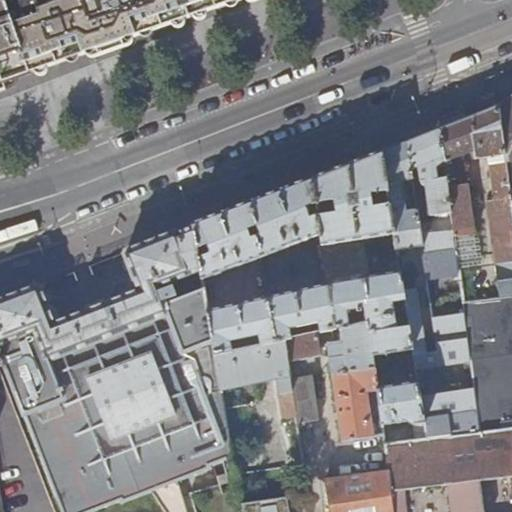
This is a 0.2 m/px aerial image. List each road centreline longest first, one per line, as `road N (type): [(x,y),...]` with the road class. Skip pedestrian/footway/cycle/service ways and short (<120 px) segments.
road 1 (primary): [(81,185),(475,32)]
road 2 (residential): [(81,185),(38,115),(0,117)]
